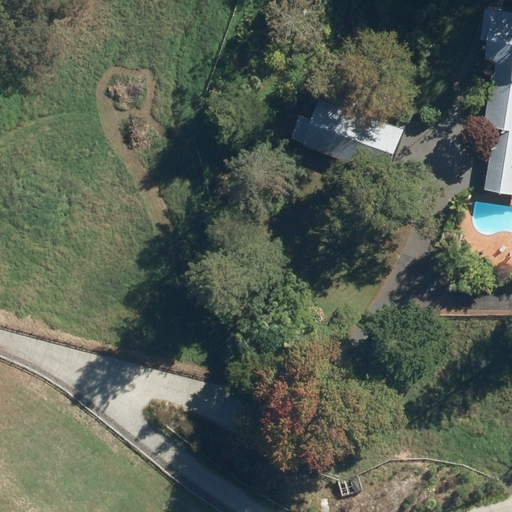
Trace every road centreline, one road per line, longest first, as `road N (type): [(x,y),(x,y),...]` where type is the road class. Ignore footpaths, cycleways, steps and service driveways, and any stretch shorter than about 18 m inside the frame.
road 1 (unknown): [(0,316),(207,368),(252,369),(295,351),(335,291),(358,279),(486,271),(511,262)]
road 2 (unknown): [(30,329),(213,465),(289,503),(406,494),(511,458)]
